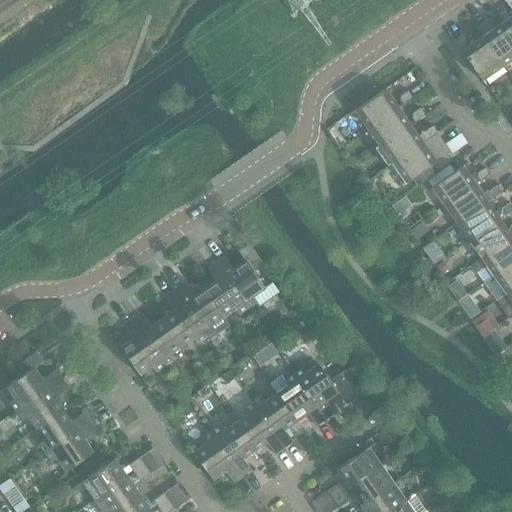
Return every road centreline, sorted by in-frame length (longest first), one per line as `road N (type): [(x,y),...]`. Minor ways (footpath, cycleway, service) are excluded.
road 1 (residential): [(78,288),(293,148),(307,132),(319,83),(399,25)]
road 2 (residential): [(217,511),(77,312),(78,288)]
road 3 (residential): [(511,151),(502,138),(474,133),(399,25)]
